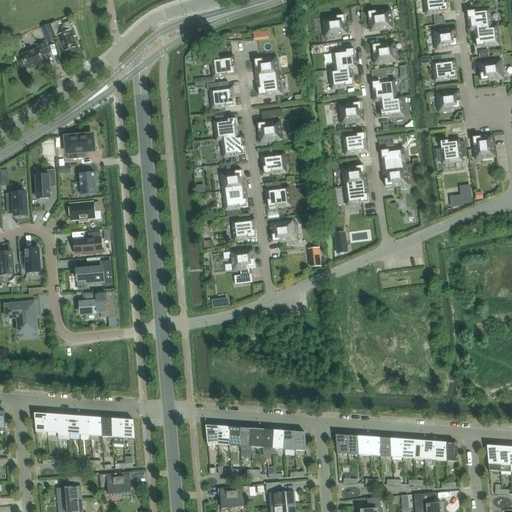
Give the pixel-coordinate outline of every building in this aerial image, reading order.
[(448,12),(446,0),(424,0),(427,14),(448,12)] [(496,27),(496,26),(491,27),(488,9),(467,12),(469,30),(496,27)] [(390,10),(368,13),(371,31),(392,29),(390,10)] [(448,23),(448,15),(437,16),(437,23),(448,23)] [(323,19),(325,37),(347,34),(344,16),(323,19)] [(56,37),(58,36),(65,52),(78,47),(74,37),(76,36),(70,21),(64,24),(65,26),(59,29),(56,22),(51,25),(56,37)] [(47,44),(56,40),(50,25),(41,28),(47,44)] [(475,30),(477,48),(498,45),(496,27),(469,30),(470,31),(475,30)] [(436,50),(458,47),(455,29),(434,32),(436,50)] [(234,40),(234,51),(246,51),(245,40),(234,40)] [(37,48),(22,53),(28,69),(45,63),(42,56),(50,53),(46,41),(36,45),(37,48)] [(394,43),(372,46),(375,64),(396,62),(394,43)] [(356,68),(354,50),(332,52),(335,70),(330,71),(356,68)] [(233,57),(212,59),(214,77),(215,77),(215,78),(235,75),(233,57)] [(441,57),(432,58),(433,63),(435,82),(457,79),(454,61),(442,62),(441,57)] [(255,61),(257,79),(278,76),(276,58),(255,61)] [(479,63),(481,82),(503,79),(500,60),(479,63)] [(330,71),(332,89),(354,86),(351,69),(356,68),(330,71)] [(380,82),(372,83),(375,101),(401,98),(401,97),(396,98),(394,80),(388,81),(386,69),(378,70),(380,82)] [(257,79),(259,97),(281,94),(278,76),(257,79)] [(197,79),(198,86),(216,83),(215,78),(215,77),(214,77),(197,79)] [(228,82),(207,85),(208,92),(211,91),(213,109),(234,106),(232,88),(229,88),(228,82)] [(451,86),(436,88),(437,94),(439,112),(461,109),(458,91),(451,92),(451,86)] [(375,102),(380,101),(382,119),(403,116),(401,98),(375,101),(375,102)] [(361,103),(339,106),(342,124),(363,121),(361,103)] [(274,111),(261,113),(262,120),(275,118),(274,111)] [(217,140),(243,137),(243,136),(238,137),(236,119),(215,122),(217,140)] [(258,124),(260,143),(282,140),(279,122),(258,124)] [(92,136),(91,136),(91,134),(82,134),(82,137),(66,138),(68,160),(86,159),(85,151),(94,151),(94,148),(96,148),(95,138),(93,139),(92,136)] [(365,134),(343,136),(346,155),(367,152),(365,134)] [(476,159),(494,157),(491,136),(473,138),(476,159)] [(224,157),(246,155),(243,137),(217,140),(222,140),(224,157)] [(442,152),(437,153),(439,163),(443,162),(443,164),(462,161),(461,159),(467,158),(465,143),(459,143),(459,140),(452,141),(448,141),(440,142),(442,152)] [(381,151),(383,170),(405,167),(402,149),(381,151)] [(262,157),(264,175),(286,173),(283,154),(262,157)] [(364,166),(342,169),(345,187),(366,184),(364,166)] [(383,170),(386,188),(407,185),(405,167),(383,170)] [(79,170),(81,196),(97,194),(96,178),(97,178),(96,174),(95,175),(95,173),(86,173),(86,169),(79,170)] [(1,170),(1,186),(9,186),(8,170),(1,170)] [(51,198),(50,184),(56,184),(55,170),(43,171),(43,176),(36,176),(38,199),(51,198)] [(221,174),(224,192),(245,189),(243,171),(221,174)] [(366,184),(345,187),(347,205),(369,202),(366,184)] [(470,186),(460,187),(462,197),(450,199),(451,208),(464,206),(463,204),(472,203),(470,186)] [(269,208),(290,206),(288,187),(266,190),(269,208)] [(224,192),(226,210),(247,207),(245,189),(224,192)] [(28,216),(26,192),(12,193),(13,194),(6,194),(7,205),(13,204),(14,217),(28,216)] [(70,205),(71,220),(79,220),(80,223),(89,222),(88,219),(95,218),(94,212),(100,212),(99,203),(70,205)] [(233,222),(235,241),(256,238),(254,219),(233,222)] [(292,222),(271,224),(273,243),(295,240),(294,234),(297,234),(299,231),(298,224),(296,222),(292,222)] [(84,255),(102,253),(100,232),(96,233),(88,233),(89,239),(74,241),(75,254),(83,253),(84,255)] [(348,252),(345,233),(335,234),(337,254),(348,252)] [(41,272),(40,249),(25,250),(26,252),(20,252),(21,265),(26,264),(27,273),(41,272)] [(253,250),(231,252),(234,271),(241,270),(242,277),(236,278),(237,285),(254,283),(253,274),(251,275),(251,269),(255,268),(253,250)] [(13,251),(0,252),(0,262),(1,275),(15,273),(13,251)] [(88,269),(77,270),(78,282),(86,281),(86,285),(104,283),(102,262),(100,262),(100,258),(87,260),(87,263),(88,269)] [(320,258),(311,259),(312,267),(321,266),(320,258)] [(96,302),(80,303),(81,311),(81,314),(86,314),(97,313),(101,313),(101,317),(117,315),(115,292),(107,293),(107,295),(96,296),(96,302)] [(39,299),(17,301),(17,305),(6,306),(7,319),(18,318),(19,333),(37,332),(35,311),(40,311),(39,299)] [(39,414),(35,414),(37,436),(37,432),(48,433),(47,414),(44,414),(44,413),(39,414)] [(50,415),(47,414),(48,433),(59,434),(57,415),(55,415),(55,414),(50,415)] [(59,434),(70,434),(68,416),(66,416),(66,415),(61,415),(57,415),(59,434)] [(72,416),(68,416),(70,434),(81,435),(79,417),(77,417),(76,416),(72,416)] [(82,417),(79,417),(81,435),(92,436),(90,418),(87,417),(82,417)] [(92,436),(103,437),(101,418),(98,418),(98,417),(93,418),(90,418),(92,436)] [(104,419),(101,418),(103,437),(114,437),(112,419),(109,419),(109,418),(104,419)] [(114,437),(124,438),(123,420),(120,420),(120,419),(115,419),(112,419),(114,437)] [(126,420),(123,420),(124,438),(135,439),(135,443),(136,443),(134,421),(131,420),(126,420)] [(208,444),(219,445),(217,427),(215,426),(210,426),(206,426),(208,448),(208,444)] [(221,427),(217,427),(219,445),(230,446),(228,427),(226,427),(226,426),(221,427)] [(230,446),(241,447),(239,428),(237,428),(237,427),(232,428),(228,427),(230,446)] [(243,428),(239,428),(241,447),(252,447),(250,429),(248,429),(248,428),(243,428)] [(252,447),(263,448),(261,430),(259,430),(259,429),(254,429),(250,429),(252,447)] [(265,430),(261,430),(263,448),(274,449),(272,431),(270,430),(270,429),(265,430)] [(275,431),(272,431),(274,449),(285,450),(283,431),(280,431),(280,430),(275,431)] [(285,450),(296,451),(294,432),(291,432),(291,431),(286,432),(283,431),(285,450)] [(297,432),(294,432),(296,451),(296,457),(307,457),(307,455),(305,433),(302,433),(302,432),(297,432)] [(338,454),(348,454),(347,436),(345,436),(345,435),(340,435),(336,435),(338,457),(338,454)] [(348,454),(359,455),(358,437),(356,437),(356,436),(351,436),(347,436),(348,454)] [(359,455),(370,456),(369,437),(367,437),(366,436),(362,437),(358,437),(359,455)] [(381,457),(380,438),(377,438),(377,437),(372,438),(369,437),(370,456),(381,457)] [(392,458),(391,439),(388,439),(388,438),(383,439),(380,438),(381,457),(392,458)] [(403,458),(402,440),(399,440),(399,439),(394,439),(391,439),(392,458),(403,458)] [(403,458),(414,459),(413,441),(410,440),(405,440),(402,440),(403,458)] [(414,459),(425,460),(424,441),(421,441),(421,440),(416,441),(413,441),(414,459)] [(437,466),(436,461),(435,442),(432,442),(432,441),(427,442),(424,441),(425,460),(426,467),(437,466)] [(447,461),(446,443),(443,443),(443,442),(438,442),(435,442),(436,461),(447,461)] [(446,443),(447,461),(458,462),(458,466),(456,444),(454,444),(454,443),(449,443),(446,443)] [(500,472),(498,447),(496,447),(496,446),(491,446),(487,446),(489,468),(490,471),(500,472)] [(511,472),(509,448),(507,447),(502,447),(498,447),(500,472),(511,472)] [(133,480),(132,472),(100,475),(101,489),(108,488),(108,495),(131,493),(131,500),(132,500),(130,480),(133,480)] [(85,486),(84,476),(68,477),(69,483),(67,483),(67,488),(57,489),(58,502),(83,500),(81,487),(85,486)] [(295,499),(294,492),(279,493),(279,490),(282,490),(281,483),(266,484),(267,494),(270,494),(271,508),(292,506),(291,499),(295,499)] [(251,500),(249,486),(217,489),(218,497),(220,497),(221,511),(222,511),(222,509),(245,507),(244,500),(251,500)] [(435,500),(435,493),(420,495),(414,495),(416,511),(442,511),(442,504),(435,504),(434,500),(435,500)] [(362,510),(361,511),(382,511),(382,509),(381,509),(380,498),(367,499),(368,505),(369,505),(369,510),(362,510)] [(83,511),(83,500),(58,502),(59,511),(83,511)]
